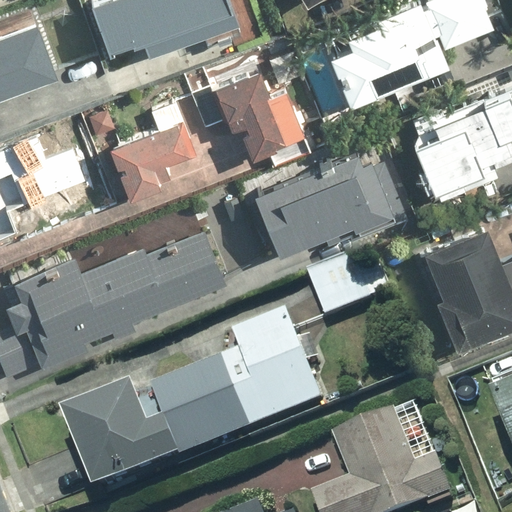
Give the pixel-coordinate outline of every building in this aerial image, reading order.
[(224,0),(94,0),(111,45),(145,33),(149,45),(204,26),(208,36),(234,27),(224,0)] [(503,21),(494,0),(418,0),(325,39),(351,102),(450,61),(443,45),(503,21)] [(511,0),(501,0),(511,24),(511,0)] [(0,95),(51,74),(30,22),(0,34),(0,95)] [(268,90),(257,61),(199,82),(212,118),(226,113),(242,159),(303,137),(283,84),(268,90)] [(399,127),(426,201),(495,175),(491,163),(509,156),(503,140),(511,136),(511,108),(504,88),(399,127)] [(153,129),(101,146),(120,204),(169,188),(161,165),(185,157),(181,144),(193,140),(178,96),(146,107),(153,129)] [(9,221),(87,187),(60,125),(0,151),(0,243),(16,236),(9,221)] [(355,163),(349,149),(244,195),(271,256),(340,225),(343,231),(384,213),(361,161),(355,163)] [(511,293),(486,228),(416,255),(453,350),(511,326),(511,293)] [(77,270),(71,256),(0,282),(0,362),(5,376),(32,366),(34,372),(82,354),(78,344),(108,333),(111,342),(136,332),(132,321),(224,285),(204,232),(144,255),(140,246),(77,270)] [(397,296),(377,246),(306,274),(326,324),(397,296)] [(321,403),(283,315),(219,342),(222,349),(56,421),(91,503),(321,403)] [(511,392),(491,402),(511,449),(511,392)] [(310,492),(317,511),(416,511),(451,499),(414,404),(333,436),(349,477),(310,492)]
